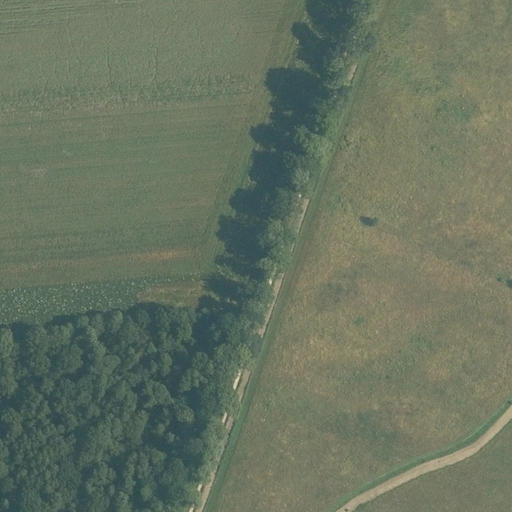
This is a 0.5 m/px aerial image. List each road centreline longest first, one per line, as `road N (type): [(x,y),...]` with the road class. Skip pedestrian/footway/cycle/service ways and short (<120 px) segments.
road 1 (track): [(377,0),(198,511)]
road 2 (track): [(0,347),(229,326),(260,334)]
road 3 (track): [(326,511),(357,486),(462,438),(511,392)]
